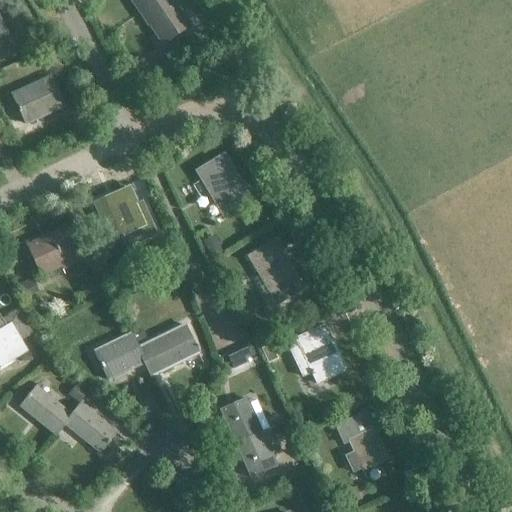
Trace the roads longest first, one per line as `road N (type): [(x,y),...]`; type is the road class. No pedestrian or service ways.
road 1 (residential): [(136,138),(221,109),(270,133),(387,321),(476,511)]
road 2 (residential): [(230,332),(136,138)]
road 3 (residential): [(136,138),(59,0)]
road 4 (residential): [(0,202),(136,138)]
